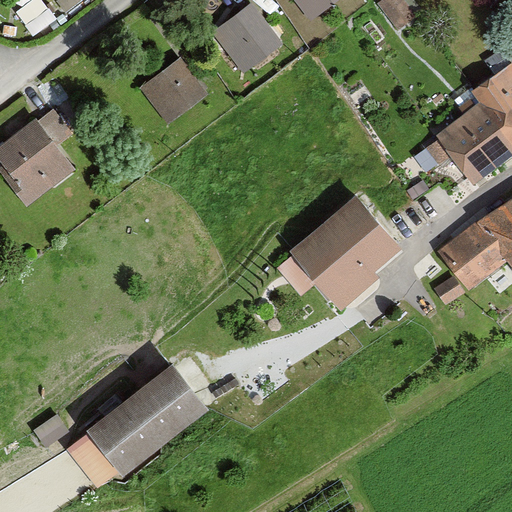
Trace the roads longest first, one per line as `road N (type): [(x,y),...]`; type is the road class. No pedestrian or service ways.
road 1 (residential): [(117,0),(35,63),(0,56)]
road 2 (residential): [(511,177),(411,252)]
